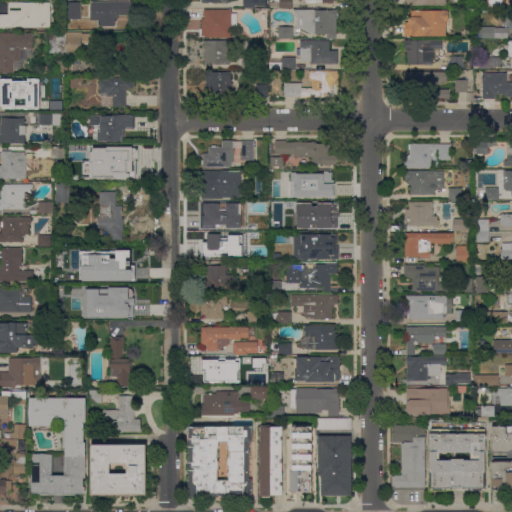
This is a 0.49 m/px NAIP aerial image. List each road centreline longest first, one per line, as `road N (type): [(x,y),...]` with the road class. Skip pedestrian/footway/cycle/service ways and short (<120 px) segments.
road 1 (residential): [(372,511),(366,0)]
road 2 (residential): [(172,511),(170,0)]
road 3 (residential): [(511,117),(172,120)]
